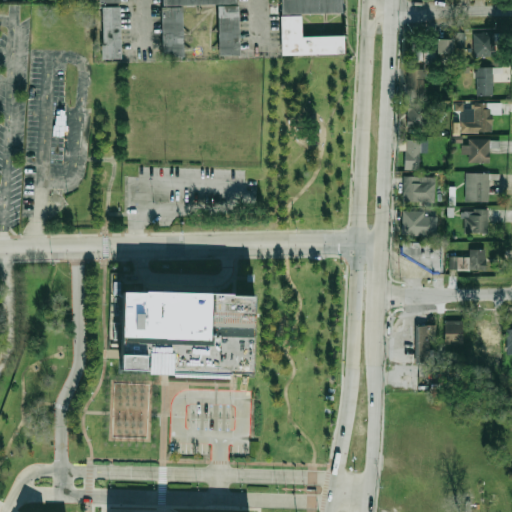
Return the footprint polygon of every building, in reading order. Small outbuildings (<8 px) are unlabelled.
[(280,0),(342,0),(342,13),(281,14),(280,0)] [(216,55),(238,55),(237,6),(215,7),(216,55)] [(162,8),(180,7),(182,55),(163,56),(162,8)] [(103,9),(120,8),(121,57),(104,58),(103,9)] [(282,19),(299,19),(299,34),(345,34),(345,55),(282,54),(282,19)] [(452,28),(438,28),(438,55),(452,55),(452,28)] [(495,36),(478,32),(473,53),(490,57),(495,36)] [(423,60),(423,41),(412,41),(412,60),(423,60)] [(424,67),(408,67),(408,99),(424,99),(424,67)] [(493,95),(493,67),(476,67),(476,95),(493,95)] [(248,71),(263,72),(261,110),(246,109),(248,71)] [(407,126),(427,126),(427,102),(407,102),(407,126)] [(491,132),(492,114),(501,114),(501,103),(471,102),(470,132),(491,132)] [(237,125),(251,125),(251,162),(237,162),(237,125)] [(490,163),(490,139),(467,139),(467,163),(490,163)] [(421,169),(421,140),(405,140),(405,169),(421,169)] [(489,201),(489,173),(467,173),(467,201),(489,201)] [(435,177),(403,177),(403,202),(435,202),(435,177)] [(489,209),(466,209),(466,234),(489,234),(489,209)] [(437,212),(402,212),(402,235),(437,235),(437,212)] [(405,252),(405,242),(445,242),(444,270),(435,270),(405,252)] [(483,270),(483,248),(468,248),(468,256),(448,256),(448,271),(483,270)] [(113,358),(112,373),(135,373),(163,374),(230,375),(245,376),(247,299),(236,299),(116,294),(113,358)] [(462,344),(462,321),(445,321),(445,344),(462,344)] [(418,324),(438,325),(438,340),(433,340),(433,363),(418,363),(418,324)] [(496,329),(479,329),(479,350),(496,350),(496,329)]
